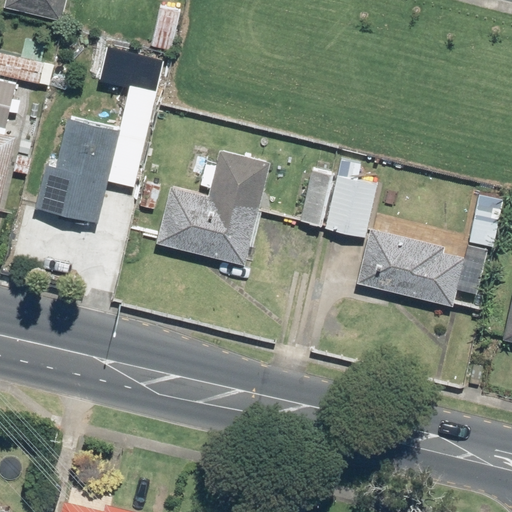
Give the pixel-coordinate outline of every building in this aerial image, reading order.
[(10,0),(10,1),(65,14),(68,0),(10,0)] [(0,125),(10,127),(20,76),(51,83),(56,58),(0,47),(0,125)] [(158,100),(138,95),(120,165),(140,170),(158,100)] [(100,216),(121,125),(72,113),(62,156),(53,154),(41,202),(100,216)] [(10,127),(0,125),(0,219),(3,220),(21,130),(10,127)] [(215,191),(171,181),(158,237),(252,259),(275,157),(226,146),(215,191)] [(329,223),(341,171),(314,165),(302,217),(329,223)] [(341,171),(329,223),(370,233),(382,180),(341,171)] [(505,210),(477,205),(471,237),(499,242),(505,210)] [(449,239),(375,222),(363,276),(457,298),(468,250),(448,245),(449,239)] [(0,511),(13,511),(16,504),(0,499),(0,511)] [(157,511),(113,504),(113,508),(78,502),(76,511),(157,511)]
